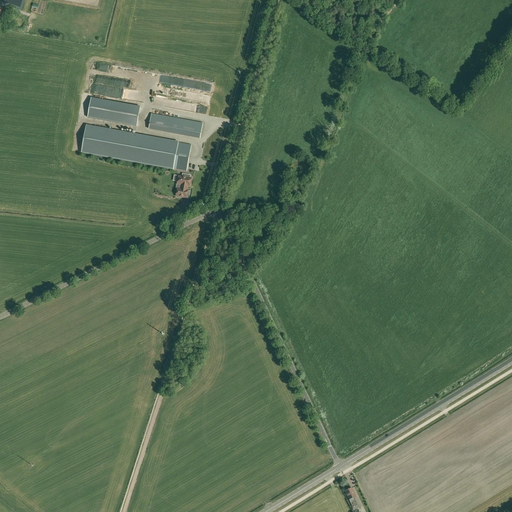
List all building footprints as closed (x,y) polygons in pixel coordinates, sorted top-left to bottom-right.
[(0,0),(0,4),(20,10),(23,0),(0,0)] [(88,118),(136,126),(140,107),(92,98),(88,118)] [(203,123),(152,114),(149,128),(200,138),(203,123)] [(86,126),(82,151),(186,170),(191,145),(147,137),(86,126)] [(191,178),(179,176),(178,176),(178,177),(177,180),(178,180),(177,184),(181,184),(180,188),(177,188),(176,196),(186,198),(188,190),(187,190),(188,186),(190,186),(191,178)] [(349,500),(352,506),(351,507),(353,510),(361,507),(356,497),(352,488),(345,491),(349,499),(349,500)]
